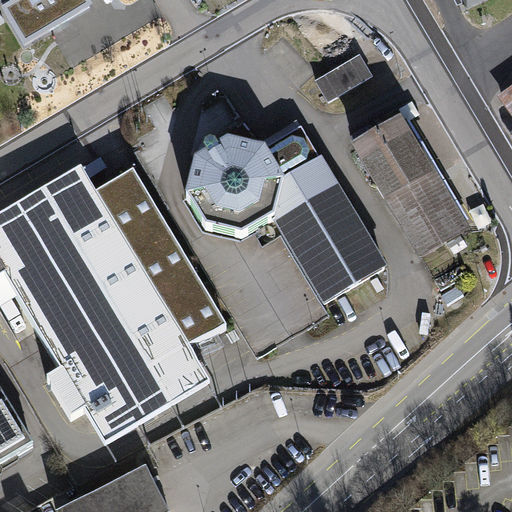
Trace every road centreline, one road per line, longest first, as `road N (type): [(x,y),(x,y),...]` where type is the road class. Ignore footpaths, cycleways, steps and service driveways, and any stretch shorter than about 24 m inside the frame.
road 1 (residential): [(0,160),(283,0)]
road 2 (primary): [(315,511),(511,337)]
road 3 (residential): [(373,0),(453,104),(511,209)]
